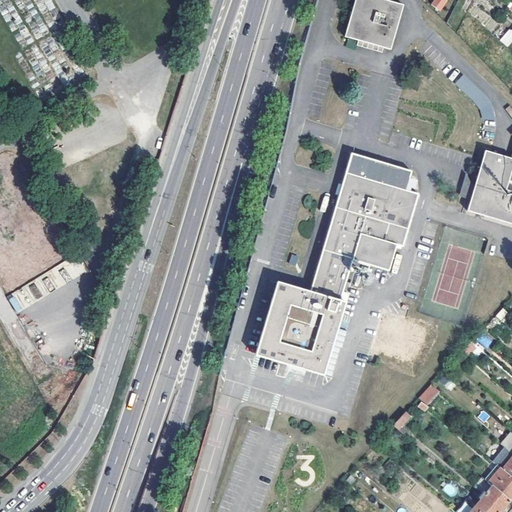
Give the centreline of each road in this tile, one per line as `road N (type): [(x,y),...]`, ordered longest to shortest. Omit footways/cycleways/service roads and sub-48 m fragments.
road 1 (trunk): [(257,0),(98,511)]
road 2 (trunk): [(121,511),(254,81)]
road 3 (trunk): [(146,511),(195,361),(254,81)]
road 4 (secondary): [(144,245),(93,416),(62,465),(14,511)]
road 5 (trunk): [(236,0),(144,245)]
road 6 (secondary): [(219,0),(144,245)]
